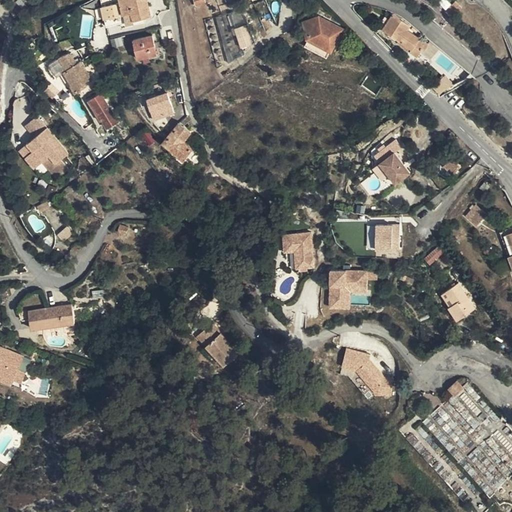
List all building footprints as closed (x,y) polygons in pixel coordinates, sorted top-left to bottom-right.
[(131,24),(149,17),(146,3),(151,2),(150,0),(125,0),(120,1),(125,27),(131,24)] [(203,0),(194,4),(197,11),(207,7),(203,0)] [(100,7),(102,22),(119,19),(117,4),(100,7)] [(151,23),(149,17),(131,24),(125,27),(125,29),(142,25),(151,23)] [(389,28),(385,34),(384,35),(401,48),(409,37),(411,33),(394,21),(389,28)] [(312,46),(334,58),(335,58),(346,35),(322,23),(319,29),(314,39),(311,45),(312,46)] [(314,39),(319,29),(313,26),(306,28),(309,37),(314,39)] [(245,30),(236,33),(242,53),(251,50),(245,30)] [(409,37),(401,48),(413,57),(411,59),(417,63),(421,59),(424,56),(426,57),(429,53),(409,37)] [(137,61),(155,56),(151,42),(134,46),(137,61)] [(310,52),(331,63),(334,58),(312,46),(310,52)] [(413,57),(401,48),(399,50),(411,59),(413,57)] [(424,56),(421,59),(430,66),(437,56),(431,50),(429,53),(426,57),(424,56)] [(156,62),(155,56),(137,61),(137,66),(156,62)] [(80,72),(76,65),(63,68),(70,78),(67,79),(75,92),(74,93),(79,102),(87,98),(85,95),(89,92),(96,88),(84,69),(80,72)] [(70,78),(63,68),(58,69),(52,72),(60,86),(62,84),(70,96),(74,93),(75,92),(67,79),(70,78)] [(445,85),(435,94),(439,98),(449,89),(445,85)] [(145,100),(152,122),(174,115),(167,93),(145,100)] [(102,102),(89,111),(101,129),(103,128),(109,137),(120,129),(102,102)] [(33,147),(46,138),(38,127),(25,135),(33,147)] [(184,146),(191,138),(192,136),(187,133),(180,128),(171,139),(183,148),(184,146)] [(65,166),(46,138),(33,147),(17,158),(31,178),(39,172),(47,166),(53,175),(58,172),(65,166)] [(164,148),(186,165),(194,153),(184,146),(183,148),(171,139),(164,148)] [(403,196),(418,184),(400,162),(386,173),(403,196)] [(65,182),(58,172),(53,175),(47,166),(39,172),(52,190),(65,182)] [(459,167),(456,171),(465,180),(468,176),(459,167)] [(465,180),(456,171),(453,175),(462,183),(465,180)] [(481,201),(489,207),(495,198),(488,192),(481,201)] [(469,225),(483,235),(491,224),(475,212),(473,216),(475,218),(469,225)] [(375,256),(400,255),(399,224),(374,225),(375,256)] [(316,268),(313,232),(284,234),(285,253),(297,253),(298,269),(316,268)] [(132,235),(129,234),(123,233),(121,240),(128,241),(130,242),(132,235)] [(511,284),(511,283),(511,239),(495,246),(511,284)] [(423,258),(429,265),(443,253),(438,247),(423,258)] [(433,273),(450,261),(446,256),(430,268),(433,273)] [(328,271),(329,310),(350,309),(350,294),(368,294),(368,280),(377,280),(377,271),(328,271)] [(478,319),(461,291),(446,299),(454,313),(450,315),(459,330),(478,319)] [(31,339),(72,334),(76,331),(73,315),(28,320),(31,339)] [(231,348),(226,341),(212,324),(197,336),(223,368),(238,357),(231,348)] [(231,337),(226,341),(231,348),(236,344),(231,337)] [(393,395),(395,379),(386,379),(368,360),(368,361),(364,360),(365,356),(346,351),(342,368),(357,372),(370,385),(376,379),(382,385),(379,394),(393,395)] [(0,385),(11,390),(20,393),(12,387),(19,380),(16,378),(20,365),(0,358),(0,385)] [(370,385),(379,394),(382,385),(376,379),(370,385)] [(12,387),(20,393),(25,382),(19,380),(12,387)] [(446,388),(452,395),(458,389),(452,382),(446,388)] [(0,391),(10,395),(11,390),(0,385),(0,391)]
